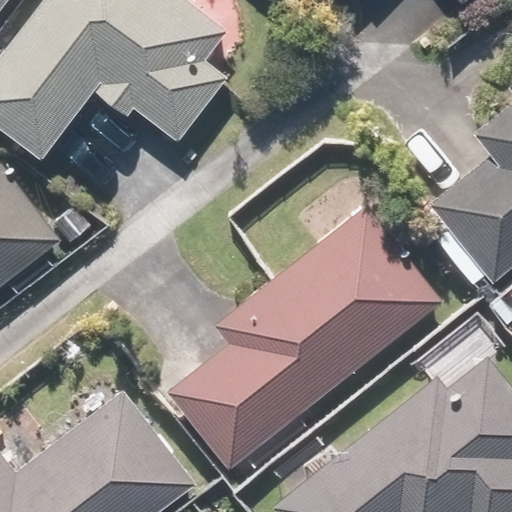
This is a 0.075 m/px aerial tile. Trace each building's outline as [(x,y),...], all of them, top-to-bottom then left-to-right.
[(45,0),(0,61),(0,120),(47,156),(93,95),(130,122),(139,110),(179,140),(228,73),(212,61),(239,24),(206,0),(45,0)] [(0,0),(0,16),(12,0),(0,0)] [(511,273),(511,82),(509,85),(511,88),(511,99),(469,134),(486,155),(428,202),(449,228),(437,238),(474,284),(488,273),(498,285),(511,273)] [(0,285),(65,236),(3,156),(0,158),(0,285)] [(447,296),(367,200),(216,325),(234,346),(167,402),(229,477),(447,296)] [(431,366),(274,502),(283,511),(511,511),(511,376),(491,353),(451,388),(431,366)] [(0,511),(154,511),(199,478),(125,381),(15,465),(0,444),(0,511)]
